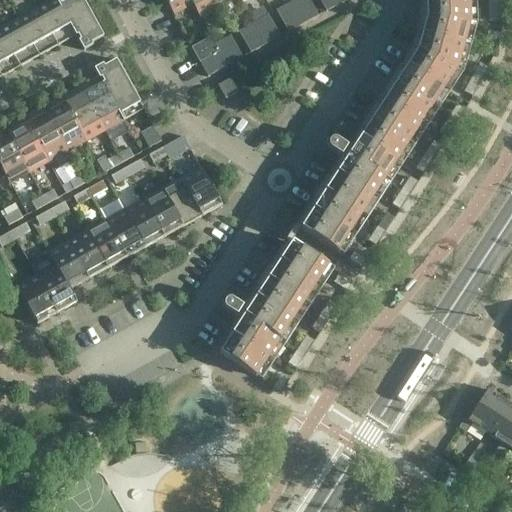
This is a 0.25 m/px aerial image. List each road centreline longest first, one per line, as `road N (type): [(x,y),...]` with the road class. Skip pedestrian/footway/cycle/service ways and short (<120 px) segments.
road 1 (tertiary): [(511,203),(309,511)]
road 2 (tertiary): [(327,511),(511,229)]
road 3 (residential): [(278,181),(186,115),(122,0)]
road 4 (residential): [(278,181),(395,0)]
road 5 (residential): [(174,326),(204,305),(278,181)]
